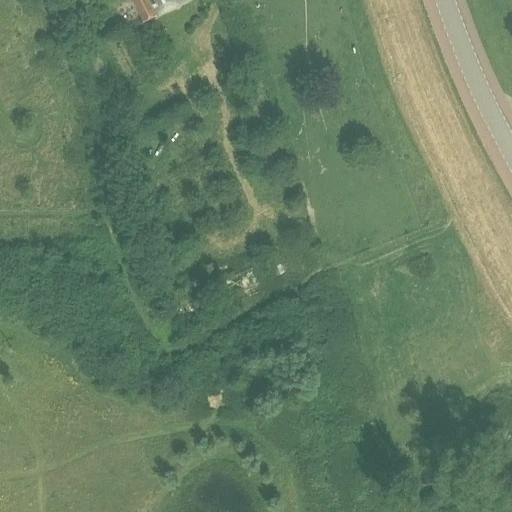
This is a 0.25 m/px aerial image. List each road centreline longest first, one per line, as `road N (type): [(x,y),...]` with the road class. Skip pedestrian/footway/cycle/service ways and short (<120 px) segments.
road 1 (track): [(370,0),(394,75),(480,204)]
road 2 (secondary): [(511,129),(459,0)]
